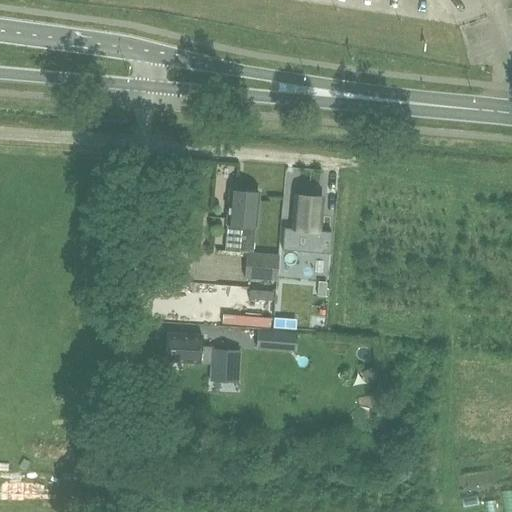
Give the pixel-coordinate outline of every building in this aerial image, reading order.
[(279,277),(281,255),(253,252),(258,193),(230,191),(225,251),(247,253),(244,278),(276,281),(277,277),(279,277)] [(281,253),(281,255),(279,277),(328,282),(331,244),(318,243),(322,198),(295,196),(292,229),(302,230),(300,254),(281,253)] [(326,283),(318,282),(317,297),(325,297),(326,283)] [(257,332),(256,348),(284,350),(285,334),(257,332)] [(239,352),(213,351),(213,348),(201,347),(202,336),(167,334),(166,362),(212,364),(211,380),(238,381),(239,352)] [(366,383),(377,379),(372,367),(361,372),(366,383)]
